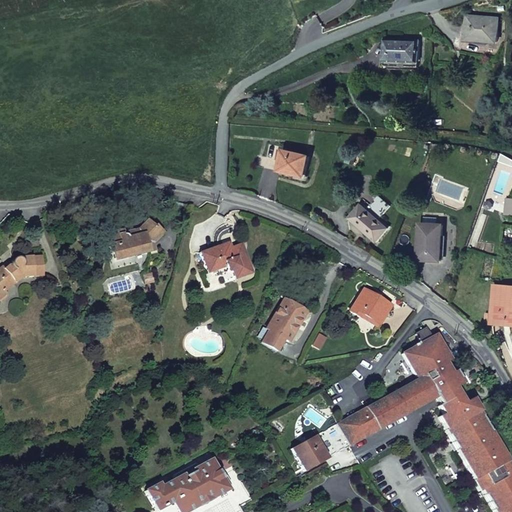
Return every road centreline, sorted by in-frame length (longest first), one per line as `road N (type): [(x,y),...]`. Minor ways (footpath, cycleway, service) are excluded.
road 1 (residential): [(216,195),(305,224),(394,281),(470,337),(507,389)]
road 2 (residential): [(446,0),(287,59),(242,85),(222,118),(216,195)]
road 3 (track): [(511,150),(470,139),(222,118)]
road 4 (residential): [(0,204),(140,177),(216,195)]
